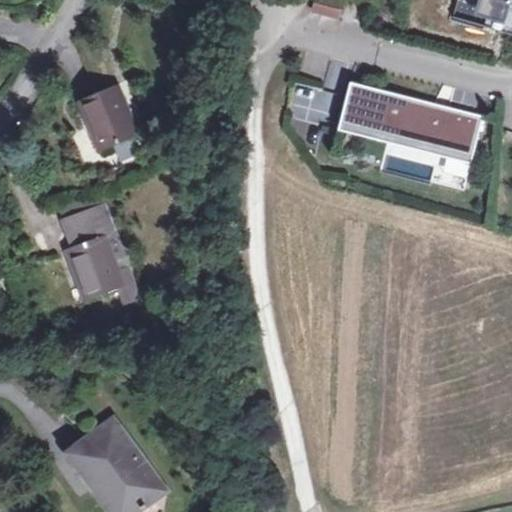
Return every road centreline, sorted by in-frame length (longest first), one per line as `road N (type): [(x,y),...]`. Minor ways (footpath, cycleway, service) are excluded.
road 1 (unclassified): [(263,21),(259,284),(307,511)]
road 2 (residential): [(511,88),(263,21)]
road 3 (residential): [(0,115),(68,0)]
